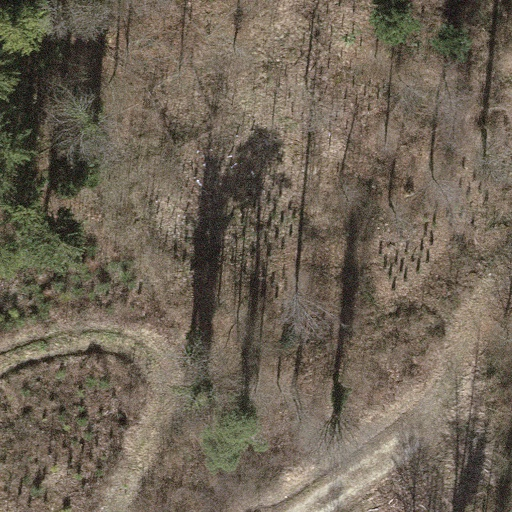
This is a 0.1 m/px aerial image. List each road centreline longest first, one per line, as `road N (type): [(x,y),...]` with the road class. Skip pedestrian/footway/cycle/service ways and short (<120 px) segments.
road 1 (track): [(113,511),(170,424),(169,373),(95,343),(54,347),(0,369)]
road 2 (track): [(312,511),(440,429),(511,301)]
